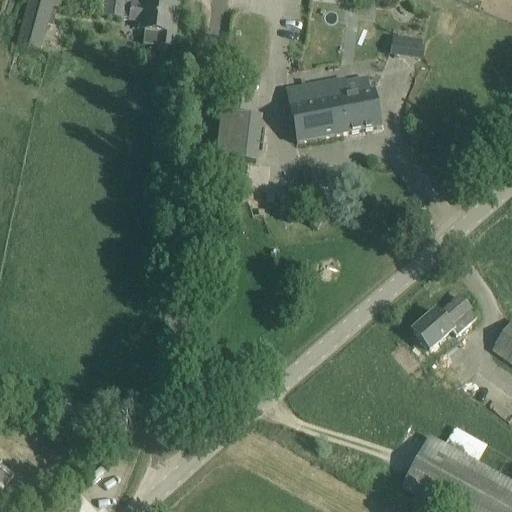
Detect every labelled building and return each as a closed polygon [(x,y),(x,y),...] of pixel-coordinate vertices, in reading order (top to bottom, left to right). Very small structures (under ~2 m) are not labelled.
[(54,0),(27,0),(16,44),(41,51),(54,0)] [(178,7),(170,6),(147,4),(147,7),(132,5),(132,0),(106,0),(104,19),(128,22),(128,23),(143,25),(142,34),(157,36),(156,47),(173,49),(178,7)] [(344,81),(305,89),(286,92),(297,146),(380,130),(373,93),(347,98),(344,81)] [(260,122),(221,117),(216,162),(255,167),(260,122)] [(320,168),(304,172),(310,197),(326,193),(320,168)] [(476,321),(472,315),(459,300),(438,317),(436,314),(413,335),(428,353),(450,334),(455,339),(476,321)] [(511,366),(511,324),(492,352),(511,366)] [(411,376),(425,364),(406,343),(393,355),(411,376)] [(511,511),(511,485),(430,439),(401,489),(442,511),(511,511)] [(0,489),(11,479),(0,467),(0,489)]
